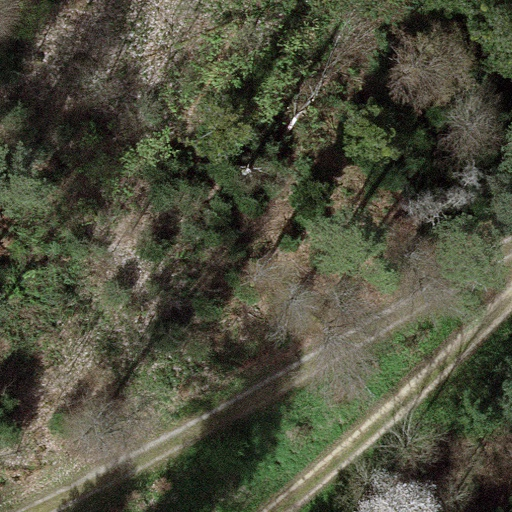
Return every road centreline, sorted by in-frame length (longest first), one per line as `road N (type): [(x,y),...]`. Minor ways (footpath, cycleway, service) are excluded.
road 1 (track): [(34,511),(242,409),(511,243)]
road 2 (track): [(511,274),(230,511)]
